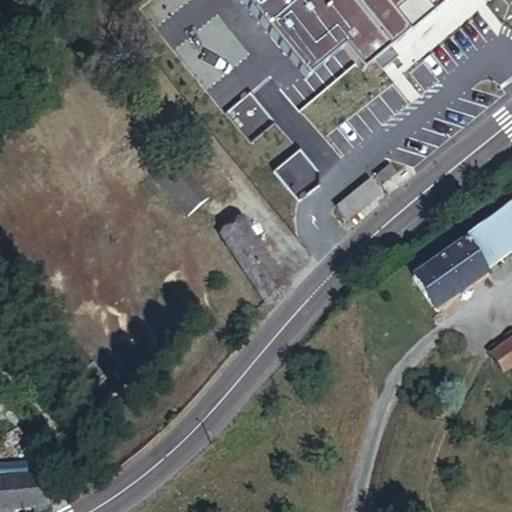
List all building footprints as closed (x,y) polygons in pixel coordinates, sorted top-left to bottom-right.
[(232,0),(304,86),(341,52),(361,75),(447,0),(232,0)] [(180,218),(201,200),(169,161),(148,180),(180,218)] [(382,199),(408,177),(395,162),(371,182),(367,178),(333,207),(345,222),(379,195),(382,199)] [(440,303),(511,251),(511,204),(418,271),(440,303)] [(284,289),(241,226),(219,241),(262,304),(284,289)] [(50,359),(67,341),(41,316),(20,338),(46,363),(50,359)] [(511,333),(491,348),(502,363),(511,356),(511,333)] [(106,374),(68,339),(67,341),(50,359),(87,394),(106,374)] [(32,477),(0,480),(0,509),(17,507),(28,506),(28,511),(40,511),(49,507),(47,504),(32,477)]
